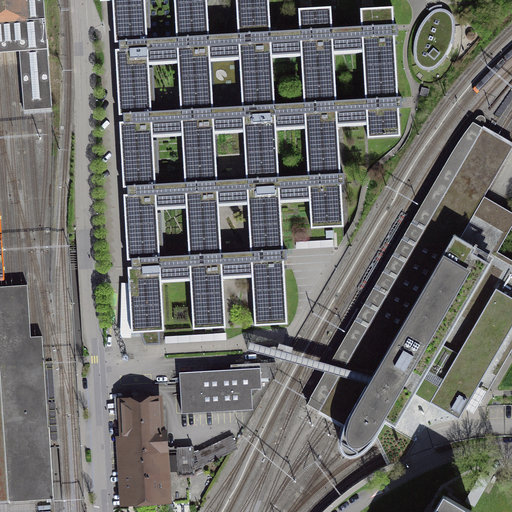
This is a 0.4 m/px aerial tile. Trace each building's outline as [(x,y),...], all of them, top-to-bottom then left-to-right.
[(52,108),(47,48),(43,0),(0,0),(0,51),(4,51),(13,51),(19,50),(24,110),(30,109),(44,108),(52,108)] [(348,25),(333,26),(331,5),(298,7),(300,27),(271,29),(269,0),(236,0),(238,31),(236,31),(224,31),(210,32),(208,0),(114,0),(117,39),(117,46),(119,112),(120,122),(123,185),(124,194),(129,257),(129,267),(130,283),(131,309),(132,331),(140,331),(142,337),(145,345),(160,344),(159,330),(164,329),(161,278),(191,276),(193,328),(226,326),(225,300),(223,274),(253,272),(256,327),(288,325),(284,259),(284,248),(283,241),(281,199),(310,197),(311,227),(324,226),(345,225),(342,181),(342,172),(339,122),(368,120),(369,135),(401,134),(400,107),(399,95),(395,32),(394,22),(393,5),(361,6),(362,24),(359,24),(348,25)] [(441,13),(433,16),(427,20),(421,28),(418,36),(417,43),(416,50),(416,57),(416,61),(418,66),(422,70),(426,71),(432,70),(437,68),(442,63),(447,56),(451,48),(454,37),(454,27),(451,18),(446,14),(441,13)] [(306,404),(344,424),(375,439),(427,426),(473,413),(511,348),(511,260),(497,252),(511,225),(511,213),(484,197),(511,145),(511,142),(483,126),(485,123),(485,120),(485,118),(483,116),(481,116),(478,116),(477,117),(472,122),(458,146),(306,404)] [(121,337),(142,337),(140,331),(132,331),(131,309),(130,283),(121,282),(121,337)] [(2,286),(0,286),(0,373),(8,501),(53,498),(42,336),(35,336),(30,337),(27,285),(22,285),(12,285),(7,286),(2,286)] [(259,372),(179,376),(181,416),(252,411),(251,390),(260,390),(259,372)] [(165,397),(115,399),(118,460),(120,503),(170,501),(165,397)] [(194,469),(236,448),(231,436),(193,453),(192,446),(177,447),(178,475),(194,474),(194,469)] [(470,511),(471,511),(446,496),(436,511),(470,511)]
